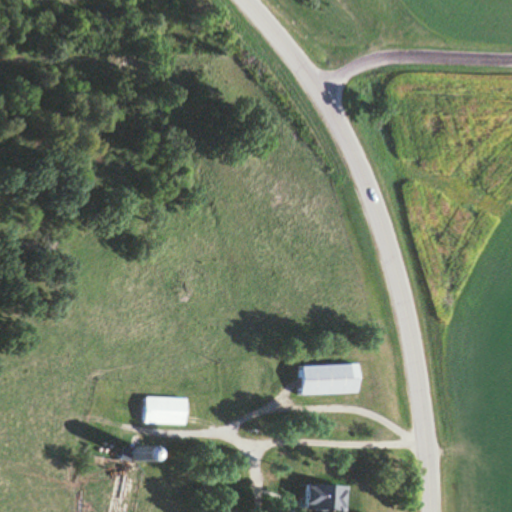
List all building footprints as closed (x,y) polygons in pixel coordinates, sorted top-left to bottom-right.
[(198,395),(218,394),(218,364),(198,365),(198,395)] [(353,395),(353,366),(296,367),(296,396),(353,395)] [(254,379),(252,395),(267,396),(268,380),(254,379)] [(181,399),(139,399),(139,425),(181,425),(181,399)] [(145,449),(115,449),(115,462),(145,462),(145,449)] [(301,511),(307,511),(341,511),(343,488),(302,486),(301,511)]
